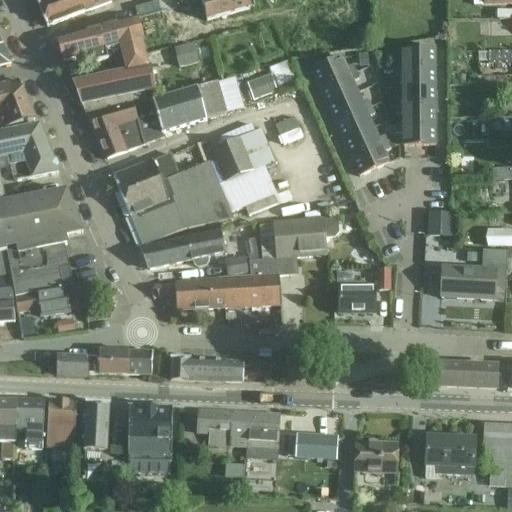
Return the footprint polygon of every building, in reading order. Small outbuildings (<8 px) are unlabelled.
[(109,0),(39,0),(36,1),(48,28),(111,3),(109,0)] [(201,0),(200,0),(206,22),(250,10),(253,10),(251,0),(201,0)] [(499,20),(511,20),(511,12),(499,13),(499,20)] [(120,57),(121,62),(146,56),(136,17),(58,39),(65,62),(90,56),(93,64),(107,61),(107,60),(120,57)] [(0,67),(11,66),(2,44),(0,44),(0,67)] [(178,69),(197,65),(193,45),(173,49),(178,69)] [(394,63),(394,69),(434,69),(434,49),(402,50),(402,63),(394,63)] [(70,84),(84,118),(136,104),(138,106),(145,103),(143,95),(155,93),(146,56),(121,62),(124,72),(70,84)] [(311,72),(319,89),(355,73),(353,67),(345,70),(340,58),(311,72)] [(402,77),(402,89),(434,88),(434,69),(394,69),(394,77),(402,77)] [(319,89),(327,107),(356,94),(351,83),(359,80),(355,73),(319,89)] [(465,76),(456,76),(456,86),(465,86),(465,76)] [(503,76),(469,77),(469,86),(503,86),(503,76)] [(253,101),(276,92),(271,77),(247,86),(253,101)] [(0,132),(33,122),(34,122),(19,82),(18,82),(17,82),(0,86),(0,132)] [(132,107),(144,147),(163,140),(161,135),(226,115),(217,82),(151,102),(145,104),(145,103),(138,106),(132,107)] [(394,101),(394,108),(434,108),(434,88),(402,89),(402,101),(394,101)] [(327,107),(335,125),(371,108),(368,102),(361,105),(356,94),(327,107)] [(103,163),(144,147),(132,107),(138,106),(136,104),(84,118),(103,163)] [(335,125),(343,143),(372,130),(367,118),(374,115),(371,108),(335,125)] [(402,115),(403,127),(403,128),(435,127),(434,108),(394,108),(394,115),(402,115)] [(294,119),(274,127),(279,137),(298,129),(294,119)] [(169,156),(113,177),(130,219),(131,218),(143,248),(184,231),(232,221),(230,215),(244,209),(248,218),(276,206),(276,208),(280,206),(264,169),(274,165),(260,131),(254,134),(250,125),(220,138),(223,146),(210,152),(215,163),(209,166),(208,164),(179,176),(170,155),(169,156)] [(435,147),(435,127),(403,128),(403,127),(394,127),(394,135),(403,135),(403,147),(435,147)] [(0,205),(2,205),(2,204),(0,190),(0,161),(8,160),(13,179),(17,182),(54,174),(37,130),(4,137),(3,134),(0,134),(0,205)] [(343,143),(351,160),(388,144),(384,137),(377,140),(372,130),(343,143)] [(390,150),(388,144),(351,160),(359,178),(388,165),(383,153),(390,150)] [(511,169),(491,170),(491,182),(511,181),(511,169)] [(0,205),(0,253),(5,252),(10,276),(14,298),(62,289),(52,241),(83,234),(68,193),(2,204),(2,205),(0,205)] [(429,215),(428,237),(450,238),(451,216),(429,215)] [(261,262),(263,280),(278,279),(278,278),(297,277),(296,261),(327,258),(325,240),(335,239),(339,235),(338,225),(333,222),(324,223),(323,220),(272,224),(272,226),(258,228),(261,262)] [(511,230),(488,231),(488,249),(511,248),(511,230)] [(148,273),(185,265),(194,263),(194,267),(198,269),(206,267),(208,263),(208,260),(225,256),(219,232),(138,250),(148,273)] [(0,277),(10,276),(5,252),(0,253),(0,277)] [(442,267),(440,301),(494,303),(495,291),(495,284),(505,285),(507,253),(496,252),(482,252),(481,269),(442,267)] [(466,253),(466,263),(478,264),(479,254),(466,253)] [(244,258),(224,261),(227,279),(247,275),(244,258)] [(225,281),(226,311),(280,308),(278,279),(263,280),(261,262),(248,263),(249,279),(225,281)] [(390,271),(379,271),(379,283),(378,292),(390,292),(390,271)] [(175,284),(152,286),(158,300),(176,299),(177,314),(226,311),(224,281),(222,281),(207,282),(175,284)] [(338,290),(338,315),(374,315),(374,290),(367,290),(366,285),(351,285),(351,290),(338,290)] [(63,293),(17,301),(19,315),(40,311),(42,318),(63,315),(71,313),(86,310),(83,289),(67,292),(63,293)] [(0,290),(0,325),(14,324),(10,290),(0,290)] [(72,317),(55,320),(57,333),(73,331),(72,317)] [(32,319),(18,321),(21,338),(34,336),(32,319)] [(56,358),(56,370),(56,379),(88,380),(88,375),(96,375),(96,376),(127,377),(127,353),(97,353),(97,360),(89,360),(89,358),(56,358)] [(127,353),(127,377),(151,378),(151,353),(127,353)] [(242,385),(243,367),(243,365),(170,360),(170,383),(242,385)] [(440,367),(439,389),(496,391),(497,369),(440,367)] [(16,432),(16,426),(16,400),(0,400),(0,445),(1,446),(0,462),(13,463),(14,446),(16,446),(16,432)] [(16,400),(16,426),(16,432),(26,433),(25,450),(41,451),(42,426),(43,426),(44,401),(16,400)] [(47,402),(47,450),(74,451),(76,403),(47,402)] [(109,406),(85,404),(84,417),(83,452),(106,454),(109,406)] [(128,462),(148,463),(169,464),(172,409),(128,408),(128,462)] [(242,457),(244,457),(247,414),(236,413),(196,412),(195,436),(208,437),(207,449),(228,450),(242,450),(242,457)] [(247,414),(244,457),(245,457),(245,451),(277,452),(279,416),(247,414)] [(511,489),(511,427),(486,426),(483,472),(489,472),(488,489),(511,489)] [(297,436),(295,460),(335,463),(337,439),(297,436)] [(426,436),(424,470),(425,470),(424,480),(436,481),(436,477),(473,478),(475,439),(426,436)] [(355,444),(353,474),(395,476),(397,446),(355,444)] [(18,487),(18,499),(39,500),(40,488),(18,487)]
